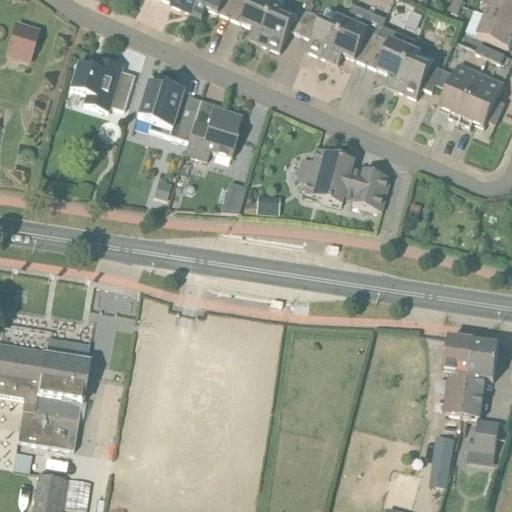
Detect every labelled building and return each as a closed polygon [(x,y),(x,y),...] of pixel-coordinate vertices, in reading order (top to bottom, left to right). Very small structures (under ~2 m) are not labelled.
[(160,0),(160,2),(171,7),(170,9),(192,19),(200,0),(160,0)] [(206,13),(229,23),(239,0),(200,0),(192,19),(201,23),(206,13)] [(239,0),(229,23),(253,33),(249,43),(258,47),(275,8),(278,0),(239,0)] [(297,17),(275,8),(258,47),(280,57),(290,35),(301,40),(311,17),(314,9),(312,8),(315,0),(306,0),(301,12),(299,12),(297,17)] [(493,0),(486,20),(511,31),(511,7),(495,0),(493,0)] [(457,20),(462,7),(453,3),(448,16),(457,20)] [(366,70),(383,31),(385,24),(353,9),(346,26),(329,65),(338,69),(342,59),(366,70)] [(307,56),(329,65),(346,26),(337,22),(332,32),(321,27),(323,22),(311,17),(301,40),(312,45),(307,56)] [(509,54),(511,46),(511,31),(486,20),(477,40),(509,54)] [(15,28),(5,62),(27,68),(38,34),(15,28)] [(385,90),(395,94),(412,55),(416,45),(383,31),(366,70),(390,80),(385,90)] [(492,54),(479,49),(475,59),(488,64),(492,54)] [(505,60),(492,54),(488,64),(501,70),(505,60)] [(412,55),(395,94),(417,104),(421,93),(432,97),(436,89),(442,74),(431,69),(428,74),(417,69),(421,59),(412,55)] [(91,73),(77,69),(69,96),(85,100),(82,110),(108,117),(109,112),(123,116),(134,81),(120,76),(122,71),(96,64),(95,67),(92,70),(91,73)] [(448,124),(459,129),(481,79),(458,69),(453,79),(447,94),(439,113),(450,118),(448,124)] [(436,89),(447,94),(453,79),(442,74),(436,89)] [(459,129),(470,134),(473,128),(484,133),(487,127),(495,130),(504,108),(497,105),(504,89),(481,79),(459,129)] [(160,93),(147,89),(136,123),(150,127),(147,135),(187,147),(194,125),(200,107),(181,101),(182,97),(161,90),(160,93)] [(195,125),(194,125),(187,147),(184,160),(206,166),(209,157),(231,163),(237,143),(235,142),(235,140),(241,121),(223,116),(221,122),(211,119),(208,129),(195,125)] [(380,217),(389,183),(361,175),(360,180),(349,177),(352,166),(315,156),(312,168),(301,165),(295,186),(306,189),(303,200),(339,211),(342,200),(353,203),(352,209),(380,217)] [(238,218),(246,193),(229,187),(220,217),(238,218)] [(474,347),(448,343),(443,378),(451,379),(445,419),(462,421),(474,347)] [(474,347),(462,421),(480,424),(486,385),(494,386),(499,350),(474,347)] [(73,456),(75,442),(85,381),(86,373),(87,368),(42,361),(43,356),(33,354),(0,349),(0,400),(23,404),(17,447),(73,456)] [(494,460),(499,428),(478,425),(476,442),(471,441),(468,456),(494,460)] [(450,471),(453,445),(436,443),(432,469),(450,471)] [(30,461),(17,459),(14,473),(28,475),(30,461)] [(85,511),(89,488),(39,480),(33,511),(85,511)]
